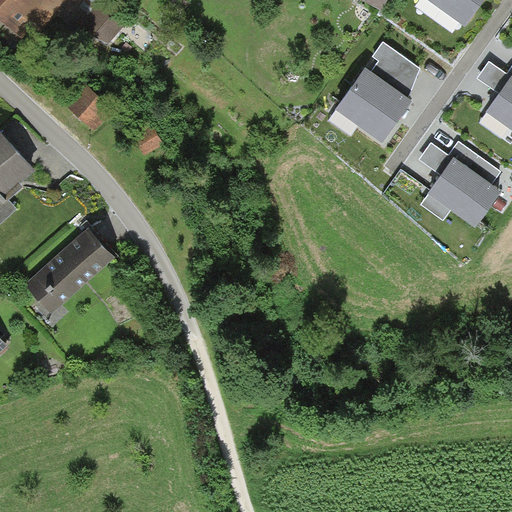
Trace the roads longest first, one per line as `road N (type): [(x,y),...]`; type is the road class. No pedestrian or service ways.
road 1 (residential): [(0,79),(94,167),(150,242),(192,333)]
road 2 (track): [(192,333),(244,511)]
